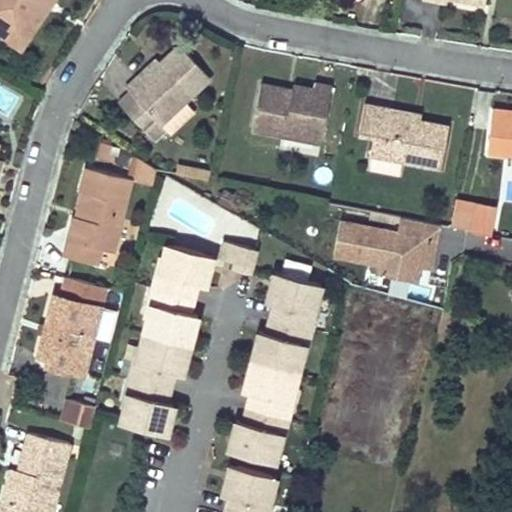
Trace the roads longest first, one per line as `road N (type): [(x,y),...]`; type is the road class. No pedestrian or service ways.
road 1 (residential): [(123,0),(44,132),(0,309)]
road 2 (residential): [(198,0),(258,25),(511,71)]
